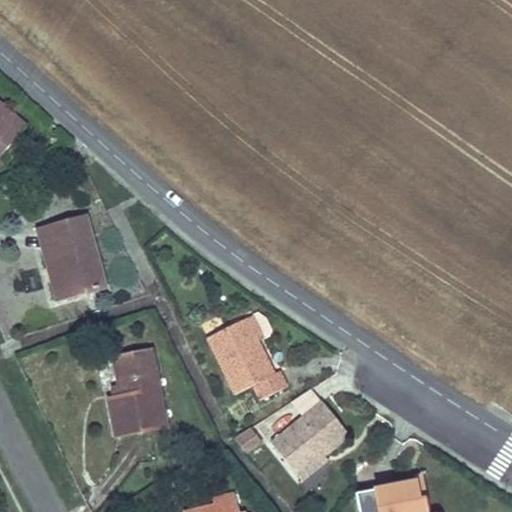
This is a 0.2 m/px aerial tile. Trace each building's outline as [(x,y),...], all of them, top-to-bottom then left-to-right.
[(0,150),(26,120),(0,97),(0,150)] [(108,290),(87,215),(34,230),(55,305),(108,290)] [(254,315),(249,318),(260,340),(265,337),(254,315)] [(206,339),(234,395),(252,386),(260,401),(290,387),(282,370),(277,373),(260,340),(249,318),(206,339)] [(171,427),(154,345),(111,354),(117,383),(111,385),(113,394),(106,396),(115,438),(171,427)] [(321,399),(269,441),(296,474),(322,452),(324,455),(350,434),(321,399)] [(262,440),(250,425),(234,437),(246,452),(262,440)] [(296,474),(301,480),(327,459),(324,455),(322,452),(296,474)] [(422,469),(415,478),(420,505),(429,511),(430,511),(423,475),(426,471),(422,469)] [(415,478),(355,490),(358,511),(437,511),(435,511),(432,511),(429,511),(420,505),(415,478)] [(244,511),(239,492),(218,497),(219,502),(183,511),(244,511)]
